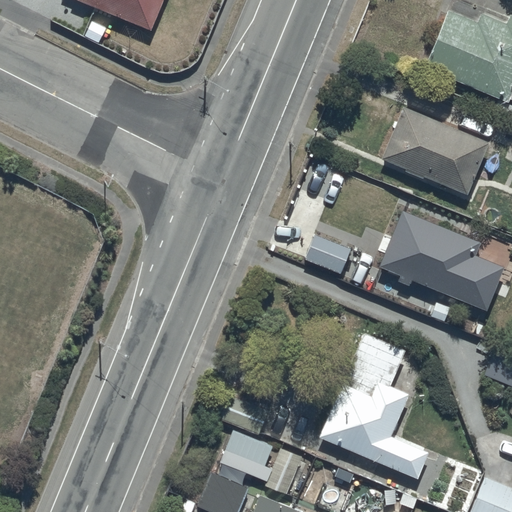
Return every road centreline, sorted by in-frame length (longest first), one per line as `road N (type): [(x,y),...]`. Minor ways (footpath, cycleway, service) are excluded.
road 1 (tertiary): [(222,178),(86,511)]
road 2 (residential): [(0,66),(222,178)]
road 3 (tertiary): [(296,0),(222,178)]
